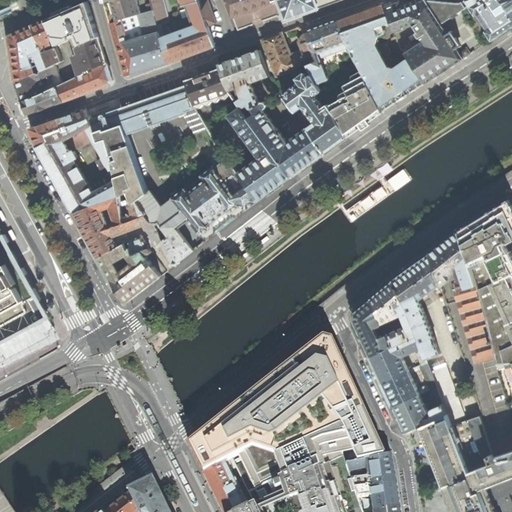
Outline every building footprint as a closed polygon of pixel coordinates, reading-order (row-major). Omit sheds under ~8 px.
[(107,12),(110,24),(122,21),(122,19),(142,13),(137,0),(111,0),(104,2),(107,12)] [(150,0),(153,10),(155,15),(154,16),(157,25),(162,24),(170,21),(163,0),(150,0)] [(182,0),(184,6),(186,5),(193,24),(194,25),(165,36),(161,37),(168,63),(180,59),(215,47),(208,26),(207,22),(200,2),(199,0),(182,0)] [(207,22),(208,26),(217,23),(209,0),(206,0),(200,2),(207,22)] [(227,0),(233,17),(273,3),(271,0),(227,0)] [(284,14),(286,21),(342,0),(272,0),(273,3),(276,17),(284,14)] [(467,7),(469,6),(466,1),(460,3),(429,0),(394,0),(384,4),(390,21),(400,46),(406,55),(425,83),(471,54),(467,47),(460,52),(458,49),(460,47),(451,32),(448,34),(441,24),(467,8),(467,7)] [(467,0),(466,1),(469,6),(475,14),(471,17),(482,35),(486,32),(492,40),(503,32),(511,26),(511,16),(501,0),(467,0)] [(511,0),(501,0),(511,16),(511,0)] [(73,57),(79,76),(84,74),(86,73),(86,71),(108,63),(104,52),(102,44),(95,22),(88,1),(65,11),(46,20),(55,39),(58,47),(74,39),(79,55),(73,57)] [(384,4),(384,3),(358,12),(339,19),(350,47),(364,75),(384,111),(409,94),(425,83),(406,55),(392,65),(386,63),(375,43),(377,36),(384,33),(384,28),(383,24),(390,21),(384,4)] [(114,37),(125,76),(136,73),(153,68),(168,63),(161,37),(157,25),(154,16),(155,15),(153,10),(142,13),(122,19),(122,21),(110,24),(114,37)] [(315,55),(317,60),(321,58),(350,47),(339,19),(322,25),(306,31),(307,34),(315,55)] [(39,23),(33,26),(41,45),(50,67),(55,65),(63,61),(58,47),(47,51),(46,49),(47,48),(54,45),(52,40),(55,39),(46,20),(39,23)] [(165,35),(162,24),(157,25),(161,37),(165,36),(164,35),(165,35)] [(12,61),(15,82),(35,73),(50,67),(41,45),(33,26),(20,31),(9,36),(12,61)] [(278,77),(307,65),(317,60),(315,55),(307,34),(304,35),(299,42),(302,50),(291,55),(283,33),(278,35),(263,40),(278,77)] [(238,58),(220,65),(221,68),(230,90),(238,88),(241,97),(237,100),(238,101),(242,107),(246,114),(249,112),(254,109),(260,104),(252,83),(271,76),(261,50),(238,58)] [(321,58),(317,60),(307,65),(313,75),(317,83),(329,79),(321,58)] [(113,81),(108,63),(86,71),(86,73),(84,74),(86,80),(81,82),(79,76),(63,83),(58,86),(57,86),(64,101),(89,93),(111,84),(113,81)] [(58,86),(63,83),(55,65),(50,67),(35,73),(15,82),(19,93),(22,101),(42,93),(40,88),(52,82),(51,80),(55,78),(58,86)] [(197,77),(186,80),(187,84),(196,107),(197,107),(201,108),(205,104),(210,105),(213,101),(218,102),(222,98),(227,99),(230,95),(230,94),(232,94),(230,90),(221,68),(206,73),(203,73),(200,75),(197,77)] [(337,144),(348,137),(334,113),(330,116),(316,95),(322,91),(317,83),(313,75),(309,77),(306,73),(298,79),(301,83),(284,95),(296,112),(304,106),(316,123),(308,128),(325,153),(337,144)] [(365,124),(384,111),(364,75),(345,85),(347,90),(343,93),(342,94),(341,95),(341,96),(340,97),(341,100),(331,106),(334,113),(348,137),(365,124)] [(99,116),(91,119),(98,142),(107,140),(113,163),(120,197),(122,205),(129,203),(135,203),(139,200),(138,200),(148,193),(127,134),(183,115),(184,115),(184,113),(195,109),(196,109),(196,107),(187,85),(122,107),(121,105),(116,106),(97,113),(99,116)] [(25,109),(27,115),(46,108),(64,101),(57,86),(42,93),(22,101),(25,109)] [(95,106),(97,113),(116,106),(121,105),(119,98),(107,102),(108,106),(97,110),(96,106),(95,106)] [(309,165),(325,153),(308,128),(288,143),(264,109),(265,109),(266,109),(268,107),(268,104),(267,102),(264,102),(260,104),(254,109),(257,113),(250,118),(292,177),(309,165)] [(276,188),(292,177),(250,118),(249,117),(251,115),(249,112),(246,114),(242,107),(231,116),(261,158),(239,173),(258,201),(276,188)] [(58,143),(55,139),(48,142),(38,148),(58,184),(74,212),(120,197),(113,163),(107,140),(98,142),(91,119),(90,116),(89,117),(85,109),(74,113),(63,117),(66,124),(68,123),(70,129),(65,131),(60,133),(62,136),(59,138),(62,141),(58,143)] [(206,130),(195,109),(184,113),(184,115),(183,115),(195,134),(206,130)] [(34,137),(38,148),(48,142),(55,139),(58,138),(57,135),(60,133),(65,131),(62,126),(66,124),(63,117),(49,122),(32,129),(34,137)] [(165,234),(167,237),(178,228),(189,220),(199,233),(204,239),(208,239),(232,221),(258,201),(239,173),(228,158),(216,167),(214,166),(201,176),(205,180),(189,193),(185,188),(172,198),(173,199),(163,207),(151,191),(148,193),(138,200),(139,200),(154,225),(158,222),(159,223),(159,225),(161,227),(164,227),(168,232),(165,234)] [(92,245),(99,257),(126,242),(130,240),(132,248),(133,252),(149,247),(162,241),(158,231),(154,225),(139,200),(135,203),(129,203),(122,205),(120,197),(74,212),(81,224),(92,245)] [(484,217),(460,232),(471,266),(487,258),(498,281),(511,273),(511,251),(508,243),(511,241),(511,205),(510,201),(484,217)] [(178,228),(167,237),(162,241),(174,261),(178,262),(191,252),(195,250),(178,228)] [(0,323),(27,309),(28,308),(24,302),(30,298),(36,296),(30,286),(0,230),(0,323)] [(476,363),(495,358),(492,342),(487,321),(478,290),(476,283),(471,266),(460,232),(444,244),(431,254),(441,286),(454,275),(454,274),(458,271),(461,275),(459,276),(460,280),(458,281),(460,288),(454,290),(476,363)] [(20,245),(22,244),(17,236),(14,238),(17,244),(18,246),(20,245)] [(126,242),(99,257),(113,283),(121,295),(126,303),(146,287),(162,275),(147,256),(152,251),(149,247),(133,252),(132,248),(128,249),(126,242)] [(28,259),(30,258),(25,250),(22,252),(25,258),(26,260),(28,259)] [(426,359),(440,353),(420,299),(441,286),(431,254),(411,268),(393,281),(408,309),(417,335),(426,359)] [(37,276),(39,274),(34,265),(30,267),(34,274),(35,277),(37,276)] [(497,366),(511,364),(511,273),(498,281),(478,290),(487,321),(492,342),(495,358),(497,366)] [(408,309),(393,281),(382,290),(371,299),(383,323),(402,314),(407,326),(388,334),(394,346),(417,335),(408,309)] [(383,323),(371,299),(362,306),(355,312),(353,319),(370,356),(394,346),(388,334),(381,337),(379,336),(375,328),(376,326),(378,326),(383,324),(383,323)] [(382,382),(410,371),(403,356),(420,348),(417,354),(421,365),(428,362),(426,359),(417,335),(394,346),(370,356),(376,369),(382,382)] [(232,460),(240,476),(248,492),(288,475),(292,484),(343,459),(341,454),(352,452),(357,463),(385,457),(331,340),(324,339),(189,446),(200,467),(204,474),(227,463),(232,460)] [(419,390),(420,394),(431,389),(437,386),(432,371),(428,362),(421,365),(420,366),(428,385),(422,387),(421,389),(419,390)] [(511,364),(497,366),(511,420),(511,364)] [(448,414),(453,426),(467,420),(446,366),(432,371),(437,386),(448,414)] [(393,405),(420,394),(419,390),(410,371),(382,382),(392,402),(393,405)] [(404,428),(405,432),(421,424),(448,414),(437,386),(431,389),(432,392),(431,393),(436,403),(437,403),(438,406),(433,408),(432,411),(433,415),(430,416),(420,394),(393,405),(404,428)] [(448,414),(421,424),(433,456),(445,487),(470,477),(475,492),(487,487),(480,468),(497,462),(494,456),(480,415),(467,420),(453,426),(448,414)] [(511,477),(511,449),(494,456),(497,462),(480,468),(487,487),(511,477)] [(352,482),(356,490),(397,484),(394,470),(391,455),(385,457),(357,463),(346,466),(349,475),(368,470),(369,476),(367,480),(352,482)] [(363,511),(358,499),(356,490),(352,482),(349,475),(346,466),(343,459),(292,484),(288,475),(248,492),(254,505),(257,511),(263,511),(298,498),(302,511),(363,511)] [(212,491),(235,480),(227,463),(204,474),(212,491)] [(368,470),(349,475),(352,482),(367,480),(369,476),(368,470)] [(470,477),(445,487),(455,511),(497,511),(487,487),(475,492),(470,477)] [(511,511),(511,477),(487,487),(497,511),(511,511)] [(212,491),(221,511),(239,511),(249,507),(235,480),(212,491)] [(151,482),(130,493),(139,511),(165,511),(164,508),(151,482)] [(372,499),(373,511),(377,511),(400,508),(398,496),(397,484),(356,490),(358,499),(369,497),(372,499)] [(118,502),(105,511),(139,511),(130,493),(118,502)] [(363,511),(373,511),(372,499),(369,497),(358,499),(363,511)]
